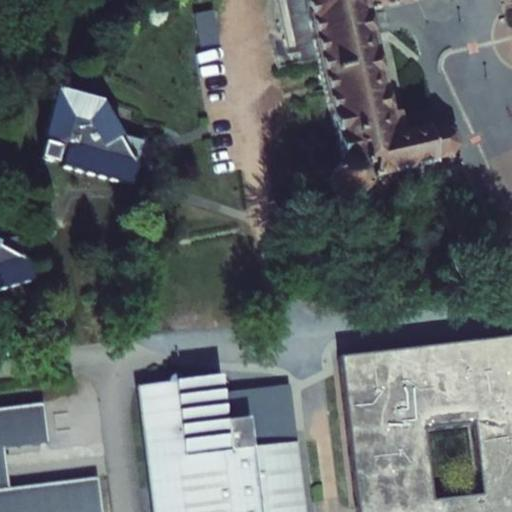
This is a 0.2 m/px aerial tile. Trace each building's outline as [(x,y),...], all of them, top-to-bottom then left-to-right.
[(274,0),(289,64),(315,58),(338,160),(334,163),(330,167),(328,171),(327,176),(328,181),(329,186),(332,190),(336,193),(340,195),(345,196),(350,196),(355,194),(359,191),(362,187),(364,183),(371,181),(371,178),(430,166),(429,162),(444,159),(448,157),(452,153),(454,149),(455,144),(454,139),(451,134),(447,131),(442,130),(437,130),(423,133),(422,129),(400,134),(396,113),(388,115),(365,11),(414,0),(274,0)] [(100,102),(55,89),(41,137),(43,137),(38,157),(60,163),(59,165),(129,186),(130,181),(132,174),(133,169),(136,161),(131,160),(129,143),(128,141),(119,138),(107,112),(103,103),(100,102)] [(0,286),(30,279),(23,255),(18,256),(7,241),(0,242),(0,286)] [(511,511),(511,334),(336,356),(355,511),(511,511)] [(220,377),(138,385),(152,511),(304,511),(296,442),(252,447),(248,418),(225,421),(220,377)] [(0,511),(101,511),(97,478),(8,487),(6,468),(4,447),(48,442),(42,403),(0,407),(0,511)]
